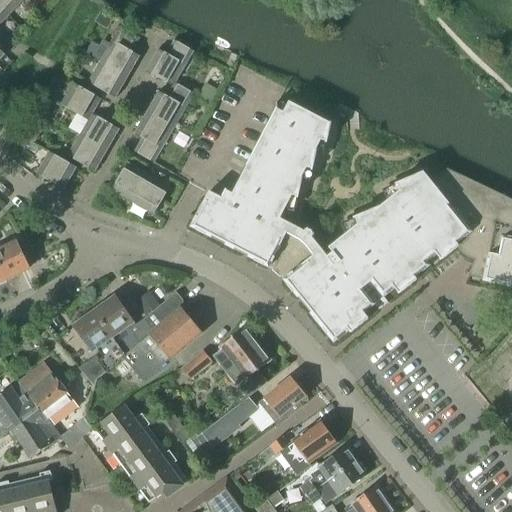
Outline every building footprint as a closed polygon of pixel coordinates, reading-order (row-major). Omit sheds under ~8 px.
[(0,0),(0,28),(17,10),(6,0),(0,0)] [(6,0),(17,10),(26,0),(6,0)] [(134,54),(142,40),(122,28),(103,59),(132,76),(142,59),(134,54)] [(175,88),(177,85),(196,53),(176,42),(168,56),(160,51),(148,72),(175,88)] [(89,84),(117,100),(132,76),(103,59),(89,84)] [(206,84),(198,97),(210,104),(217,90),(206,84)] [(89,122),(94,116),(103,101),(75,85),(63,106),(89,122)] [(196,96),(177,85),(175,88),(169,98),(160,93),(148,114),(176,130),(196,96)] [(277,113),(276,116),(233,195),(227,192),(223,200),(210,193),(192,228),(273,271),(272,272),(276,275),(301,231),(281,220),(286,212),(295,214),(296,212),(303,183),(311,184),(318,155),(325,157),(332,126),(290,104),(279,105),(277,105),(277,106),(278,108),(277,110),(277,113)] [(144,140),(136,153),(156,165),(176,130),(148,114),(136,135),(144,140)] [(94,116),(89,122),(81,136),(109,152),(121,132),(94,116)] [(22,138),(34,145),(43,130),(32,124),(31,123),(22,138)] [(69,157),(97,173),(109,152),(81,136),(69,157)] [(23,141),(20,147),(24,149),(28,143),(23,141)] [(50,154),(38,175),(65,191),(78,170),(50,154)] [(129,164),(120,179),(113,192),(134,204),(150,177),(129,164)] [(349,332),(351,334),(368,321),(363,315),(395,290),(399,295),(416,282),(414,279),(429,267),(427,264),(437,256),(441,262),(457,249),(476,258),(468,279),(469,279),(469,278),(483,281),(483,282),(511,288),(511,202),(448,172),(432,184),(424,174),(383,192),(388,203),(381,208),(341,226),(346,237),(329,250),(333,254),(328,258),(313,239),(314,236),(312,233),(309,232),(306,233),(301,231),(276,275),(280,279),(281,278),(334,344),(349,332)] [(134,204),(155,216),(171,189),(150,177),(134,204)] [(0,251),(0,263),(8,280),(32,269),(19,243),(0,251)] [(150,294),(137,303),(146,317),(159,307),(150,294)] [(126,356),(123,358),(124,359),(143,383),(202,335),(198,329),(195,326),(185,333),(182,328),(190,320),(185,313),(183,310),(185,307),(184,303),(177,295),(146,321),(154,333),(126,356)] [(116,298),(95,312),(119,346),(126,356),(154,333),(146,321),(137,327),(116,298)] [(98,350),(104,358),(119,346),(95,312),(74,327),(93,354),(98,350)] [(245,330),(222,348),(224,351),(214,359),(247,400),(249,398),(258,391),(268,383),(258,372),(270,363),(245,330)] [(119,346),(104,358),(100,361),(97,357),(79,370),(95,387),(96,387),(98,381),(124,359),(123,358),(126,356),(119,346)] [(183,371),(192,381),(214,363),(205,352),(183,371)] [(19,384),(35,406),(62,386),(45,364),(19,384)] [(290,379),(259,405),(275,424),(277,426),(303,407),(299,403),(306,397),(290,379)] [(0,439),(13,431),(13,432),(31,418),(33,419),(41,414),(35,406),(19,384),(0,398),(0,439)] [(35,406),(41,414),(47,422),(48,421),(50,420),(55,426),(78,408),(62,386),(35,406)] [(258,409),(249,398),(247,400),(201,435),(213,450),(241,429),(239,426),(257,412),(258,409)] [(96,429),(150,504),(164,494),(168,498),(180,489),(177,485),(182,482),(172,468),(179,463),(171,452),(163,457),(145,431),(152,426),(144,415),(136,421),(126,407),(96,429)] [(176,436),(185,430),(169,409),(161,415),(176,436)] [(62,439),(48,421),(47,422),(41,414),(33,419),(31,418),(13,432),(32,459),(62,439)] [(62,437),(70,447),(93,430),(85,420),(62,437)] [(321,423),(293,444),(308,464),(336,443),(334,440),(338,438),(331,430),(328,432),(321,423)] [(176,436),(184,446),(193,439),(186,429),(185,430),(176,436)] [(260,455),(266,463),(275,457),(289,446),(284,438),(260,455)] [(300,489),(307,498),(317,491),(317,490),(321,487),(321,488),(356,463),(346,449),(309,474),(311,477),(304,482),(306,485),(300,489)] [(321,488),(324,492),(333,486),(340,496),(366,477),(356,463),(321,488)] [(0,511),(56,511),(50,482),(53,482),(51,471),(40,474),(42,482),(12,490),(9,481),(0,483),(0,511)] [(251,511),(228,480),(184,511),(251,511)] [(336,511),(333,506),(325,511),(394,511),(376,488),(376,487),(351,505),(354,509),(348,511),(336,511)] [(307,498),(313,506),(322,499),(317,491),(307,498)] [(285,502),(277,492),(254,508),(256,511),(275,511),(274,510),(285,502)]
